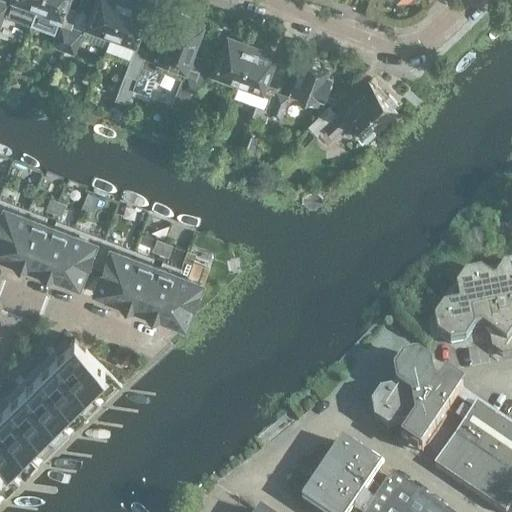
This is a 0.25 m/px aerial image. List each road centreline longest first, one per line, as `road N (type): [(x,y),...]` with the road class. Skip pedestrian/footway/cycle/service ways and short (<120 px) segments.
road 1 (residential): [(427,41),(394,48),(266,0)]
road 2 (residential): [(23,294),(146,338)]
